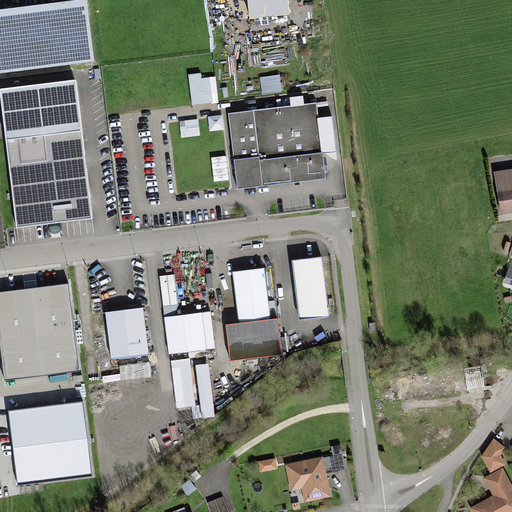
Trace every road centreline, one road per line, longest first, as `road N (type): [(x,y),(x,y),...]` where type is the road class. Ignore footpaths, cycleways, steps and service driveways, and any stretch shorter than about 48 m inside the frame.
road 1 (residential): [(0,263),(333,222),(342,234),(372,500)]
road 2 (tertiary): [(511,389),(442,468),(372,500)]
